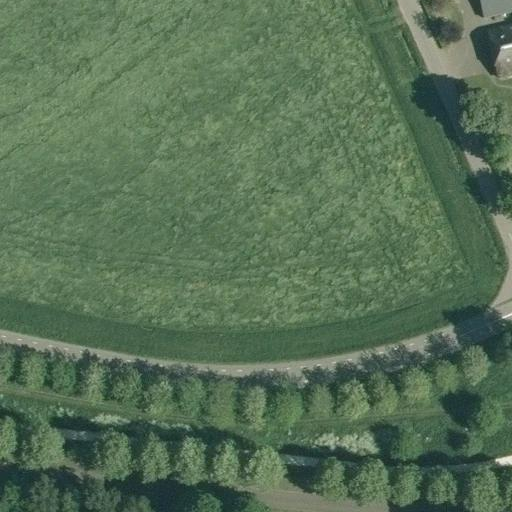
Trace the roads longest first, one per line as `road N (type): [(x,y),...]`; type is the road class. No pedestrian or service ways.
road 1 (tertiary): [(511,314),(423,350),(241,379),(143,371),(0,343)]
road 2 (unclassified): [(511,241),(404,0)]
